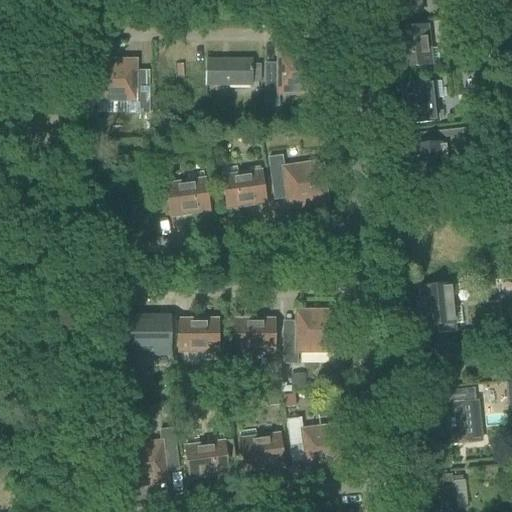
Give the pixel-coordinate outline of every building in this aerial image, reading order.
[(420,14),(418,0),(393,0),(396,16),(400,16),(401,25),(419,23),(418,14),(420,14)] [(474,21),(461,23),(462,37),(475,35),(474,21)] [(395,31),(399,70),(438,65),(437,49),(429,50),(427,27),(395,31)] [(277,74),(264,74),(264,107),(277,107),(277,95),(316,95),(316,55),(277,55),(277,74)] [(250,61),(206,61),(206,87),(252,87),(252,84),(259,84),(259,65),(250,65),(250,61)] [(147,81),(135,81),(135,63),(96,63),(96,103),(134,103),(134,114),(147,114),(147,81)] [(401,87),(405,126),(437,122),(434,99),(442,98),(440,82),(401,87)] [(492,107),(482,109),(483,119),(493,118),(492,107)] [(472,129),(404,136),(410,188),(449,184),(447,168),(462,166),(460,144),(473,143),(472,129)] [(285,191),(286,199),(288,209),(327,204),(321,164),(282,169),(281,158),(268,160),(273,192),(285,191)] [(220,171),(226,210),(265,204),(260,173),(237,176),(236,168),(220,171)] [(165,186),(170,218),(208,212),(203,173),(187,175),(188,183),(165,186)] [(504,180),(493,182),(494,194),(505,193),(504,180)] [(450,286),(418,289),(422,328),(437,327),(438,334),(455,332),(454,325),(462,324),(460,308),(452,309),(450,286)] [(295,332),(283,332),(283,365),(296,365),(296,353),(335,353),(335,313),(295,313),(295,332)] [(115,362),(133,362),(133,355),(168,355),(168,320),(115,320),(115,362)] [(201,353),(201,361),(217,361),(217,321),(178,321),(178,353),(201,353)] [(234,321),(234,361),(250,361),(250,353),(273,353),(273,321),(234,321)] [(304,375),(290,376),(291,390),(305,390),(304,375)] [(278,384),(265,384),(265,393),(278,393),(278,384)] [(433,407),(422,408),(426,447),(466,443),(480,442),(476,403),(474,403),(472,391),(459,392),(440,394),(441,406),(433,407)] [(293,396),(282,397),(284,409),(294,407),(293,396)] [(276,397),(268,398),(269,407),(277,406),(276,397)] [(216,400),(208,401),(209,411),(218,409),(216,400)] [(303,453),(304,461),(306,472),(345,466),(339,427),(301,432),(299,420),(287,422),(291,455),(303,453)] [(122,449),(128,488),(167,483),(164,464),(176,463),(172,430),(159,432),(160,443),(122,449)] [(239,433),(244,472),(283,467),(279,435),(256,439),(255,431),(239,433)] [(184,448),(189,480),(227,475),(222,435),(206,438),(207,445),(184,448)] [(432,490),(428,491),(430,511),(455,511),(452,488),(432,490)]
